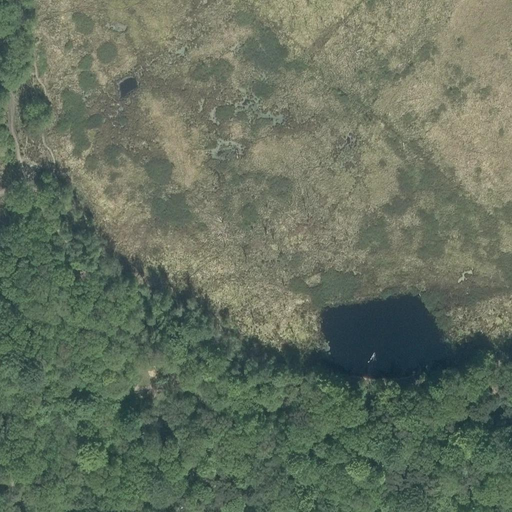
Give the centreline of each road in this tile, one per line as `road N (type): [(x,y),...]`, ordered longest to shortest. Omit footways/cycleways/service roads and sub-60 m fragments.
road 1 (track): [(18,487),(86,447),(288,402)]
road 2 (track): [(288,402),(402,386),(511,352)]
road 3 (track): [(0,402),(28,399),(48,386),(118,394)]
